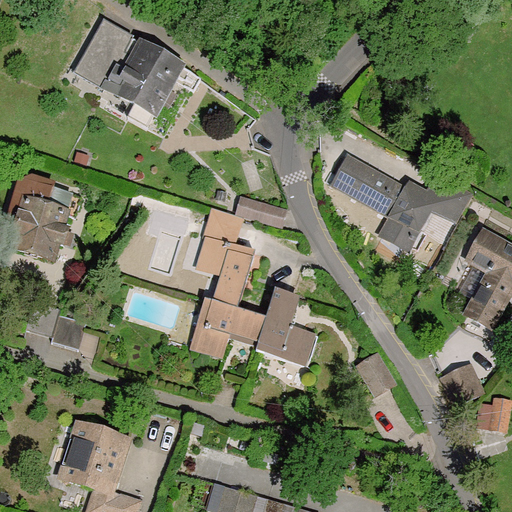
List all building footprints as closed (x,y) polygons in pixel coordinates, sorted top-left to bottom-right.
[(186,70),(104,23),(74,77),(156,123),(186,70)] [(403,191),(345,162),(329,194),(385,222),(376,240),(410,257),(429,220),(456,234),(472,201),(443,186),(436,199),(406,184),(403,191)] [(287,213),(242,200),(237,217),(282,230),(287,213)] [(63,232),(68,215),(23,202),(14,236),(22,239),(17,254),(53,264),(58,247),(63,249),(67,233),(63,232)] [(242,222),(214,214),(196,272),(221,280),(213,306),(206,303),(191,353),(223,363),(230,338),(260,347),(267,323),(238,314),(255,257),(234,250),(242,222)] [(511,253),(481,238),(465,268),(485,278),(463,322),(493,337),(511,300),(511,253)] [(276,293),(267,323),(260,347),(258,354),(308,369),(318,338),(292,330),(301,301),(276,293)] [(27,333),(54,340),(60,318),(61,313),(34,306),(27,333)] [(53,345),(78,352),(86,326),(60,318),(54,340),(53,345)] [(380,359),(360,371),(376,398),(396,387),(380,359)] [(484,396),(471,369),(443,382),(456,410),(484,396)] [(511,405),(495,403),(490,433),(506,435),(511,405)] [(130,440),(74,422),(55,480),(92,492),(85,511),(137,511),(140,503),(113,495),(130,440)] [(296,511),(197,483),(190,508),(204,511),(296,511)]
